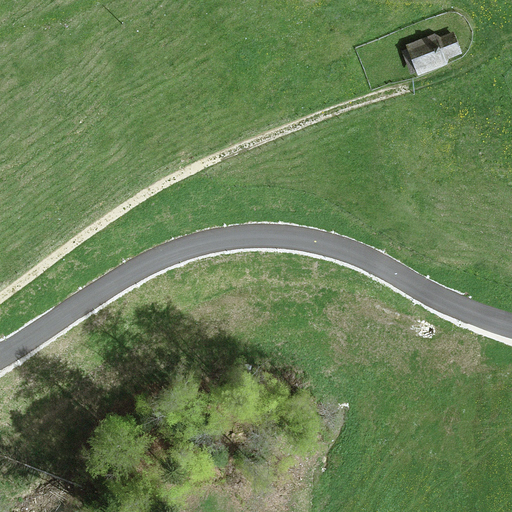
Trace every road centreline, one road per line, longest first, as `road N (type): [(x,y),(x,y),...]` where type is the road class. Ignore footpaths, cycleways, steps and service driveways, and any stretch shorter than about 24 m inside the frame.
road 1 (tertiary): [(511,325),(349,250),(290,236),(237,236),(134,269),(0,355)]
road 2 (track): [(403,89),(186,172),(97,226),(0,301)]
